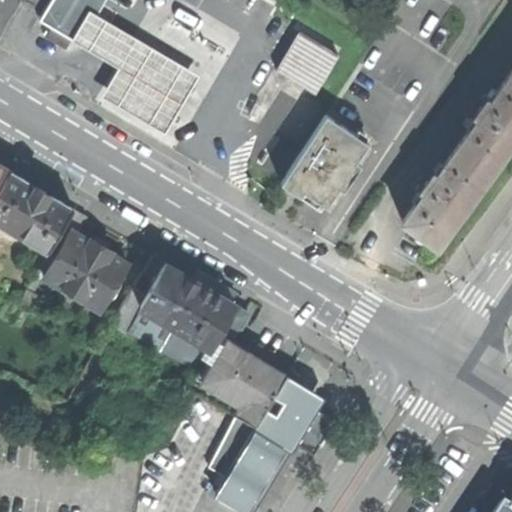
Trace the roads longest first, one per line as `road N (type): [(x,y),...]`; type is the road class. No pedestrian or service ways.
road 1 (secondary): [(0,97),(419,352)]
road 2 (tertiary): [(419,352),(318,511)]
road 3 (tertiary): [(361,511),(457,375)]
road 4 (tertiary): [(444,367),(511,266)]
